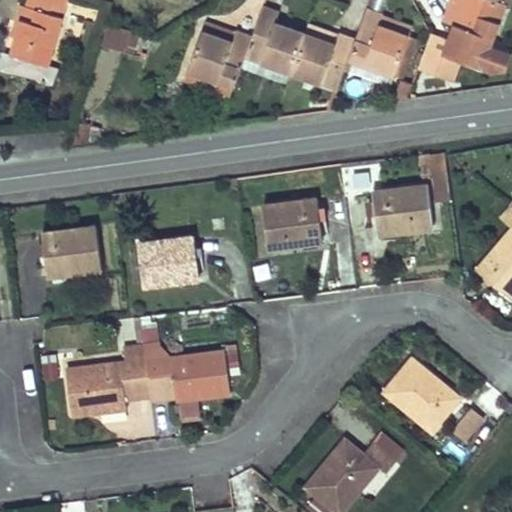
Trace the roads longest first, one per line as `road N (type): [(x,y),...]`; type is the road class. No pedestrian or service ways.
road 1 (residential): [(0,466),(243,438),(356,304),(437,303),(511,361)]
road 2 (tertiary): [(0,173),(511,109)]
road 3 (unknown): [(38,462),(12,334)]
